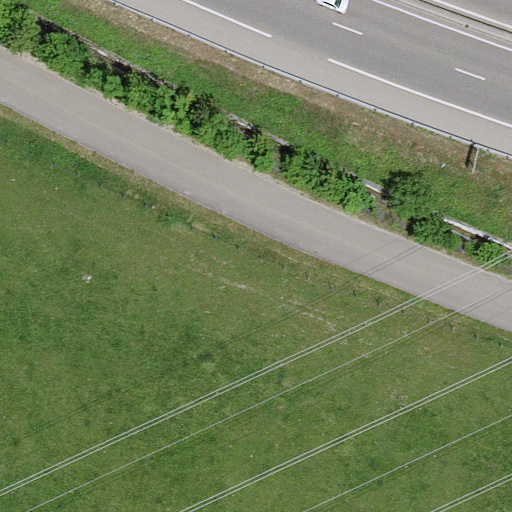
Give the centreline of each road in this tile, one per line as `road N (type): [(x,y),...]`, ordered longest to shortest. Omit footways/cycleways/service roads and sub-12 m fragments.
road 1 (unclassified): [(0,69),(333,234),(511,306)]
road 2 (trunk): [(258,0),(511,96)]
